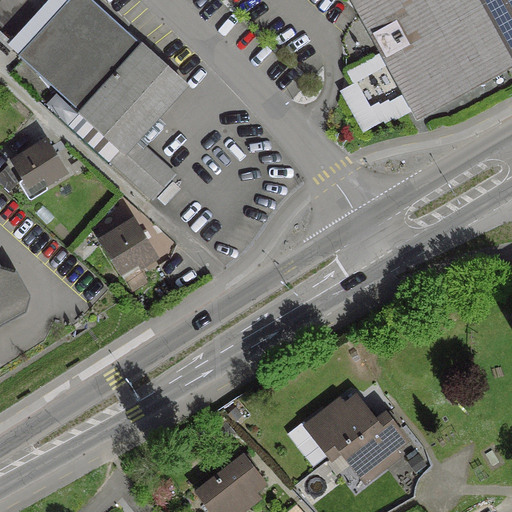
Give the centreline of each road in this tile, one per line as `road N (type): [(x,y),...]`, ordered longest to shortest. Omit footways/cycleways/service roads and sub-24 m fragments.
road 1 (primary): [(0,473),(376,250)]
road 2 (residential): [(376,250),(297,137),(157,0)]
road 3 (unknown): [(289,0),(327,39),(332,59),(333,79),(297,137)]
road 4 (primary): [(376,250),(511,171)]
